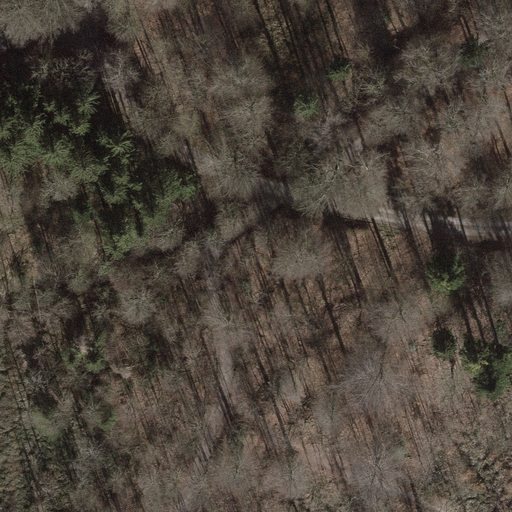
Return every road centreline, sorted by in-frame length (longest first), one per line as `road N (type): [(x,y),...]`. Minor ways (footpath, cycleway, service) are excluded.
road 1 (track): [(65,8),(156,138),(238,181),(292,198)]
road 2 (track): [(292,198),(385,221),(511,228)]
